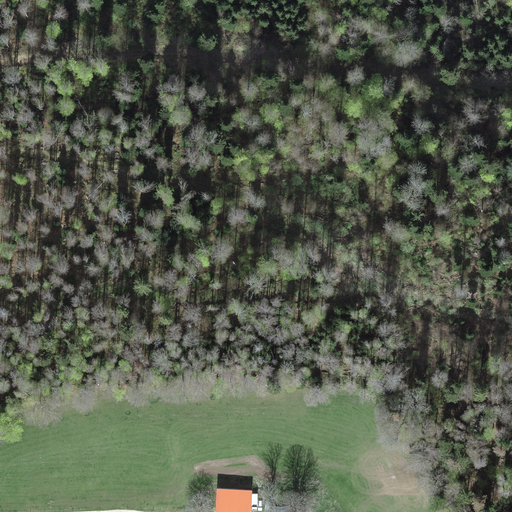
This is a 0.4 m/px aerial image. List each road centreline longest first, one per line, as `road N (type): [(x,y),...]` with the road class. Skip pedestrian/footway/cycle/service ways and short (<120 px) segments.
road 1 (track): [(0,148),(229,196),(287,219),(384,287),(511,320)]
road 2 (track): [(0,63),(169,49),(446,82),(511,81)]
road 3 (track): [(0,323),(119,291),(235,297),(394,289)]
